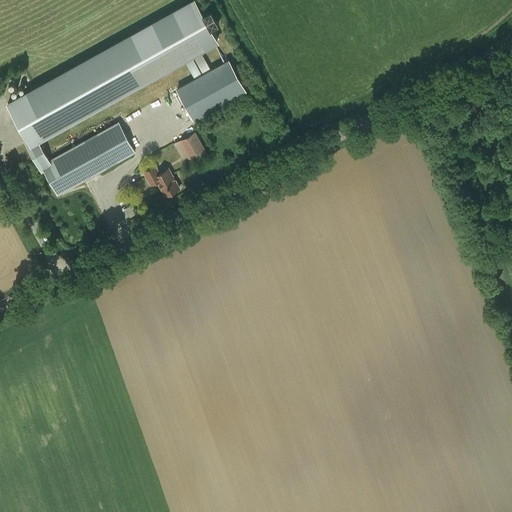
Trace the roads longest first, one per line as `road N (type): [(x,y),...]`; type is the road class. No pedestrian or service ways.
road 1 (tertiary): [(62,276),(475,66),(511,39)]
road 2 (track): [(511,336),(420,94)]
road 3 (unclassified): [(62,276),(0,164)]
